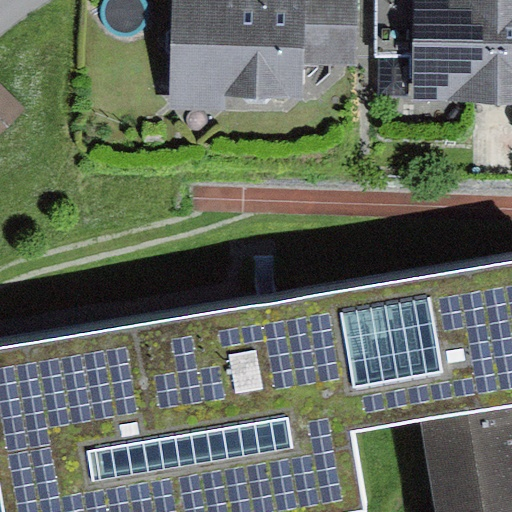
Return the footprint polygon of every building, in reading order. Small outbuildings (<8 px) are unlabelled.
[(171,0),(169,112),(223,115),(224,109),(291,113),(307,101),(305,68),(354,70),(357,0),(171,0)] [(491,0),(375,0),(375,60),(409,60),(409,109),(474,110),(490,110),(491,0)] [(511,0),(491,0),(490,110),(511,110),(511,0)] [(0,511),(293,511),(363,501),(350,423),(511,396),(511,247),(0,332),(0,511)] [(511,511),(511,417),(394,434),(404,511),(511,511)]
